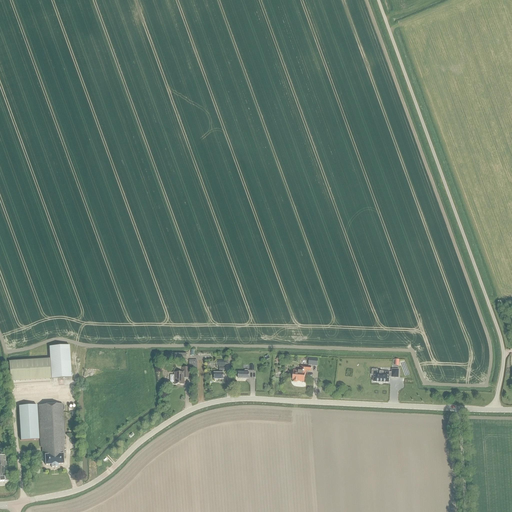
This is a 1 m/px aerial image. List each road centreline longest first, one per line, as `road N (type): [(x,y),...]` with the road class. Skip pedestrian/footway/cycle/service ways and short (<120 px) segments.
road 1 (tertiary): [(14,504),(94,483),(163,425),(217,402),(493,410)]
road 2 (unclassified): [(493,410),(499,337),(376,0)]
